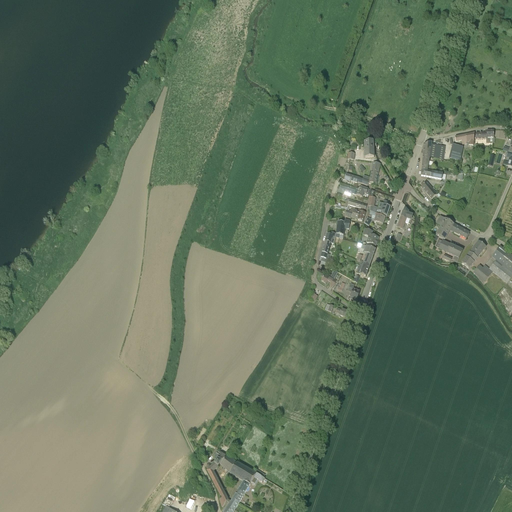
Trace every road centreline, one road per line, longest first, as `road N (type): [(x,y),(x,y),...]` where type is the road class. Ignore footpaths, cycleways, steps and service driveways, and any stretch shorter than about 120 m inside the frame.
road 1 (unclassified): [(289,511),(359,312)]
road 2 (unclassified): [(359,312),(312,278),(335,182)]
road 3 (residential): [(420,140),(469,0)]
road 4 (unclassified): [(359,312),(404,185)]
